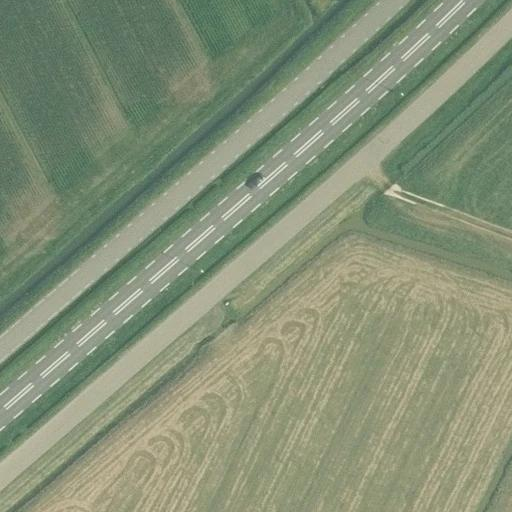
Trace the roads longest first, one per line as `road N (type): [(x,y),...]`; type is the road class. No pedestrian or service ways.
road 1 (unclassified): [(0,479),(511,25)]
road 2 (secondary): [(0,401),(461,0)]
road 3 (unclassified): [(0,339),(397,0)]
